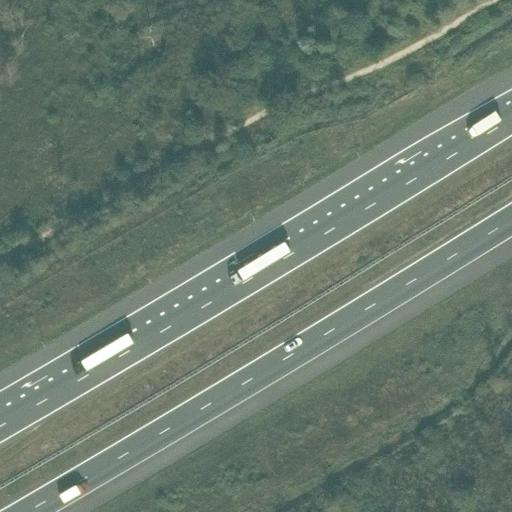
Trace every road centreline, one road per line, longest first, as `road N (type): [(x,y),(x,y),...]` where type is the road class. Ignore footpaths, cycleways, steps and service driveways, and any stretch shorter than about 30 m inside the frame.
road 1 (motorway): [(511,117),(0,425)]
road 2 (motorway): [(28,511),(511,218)]
